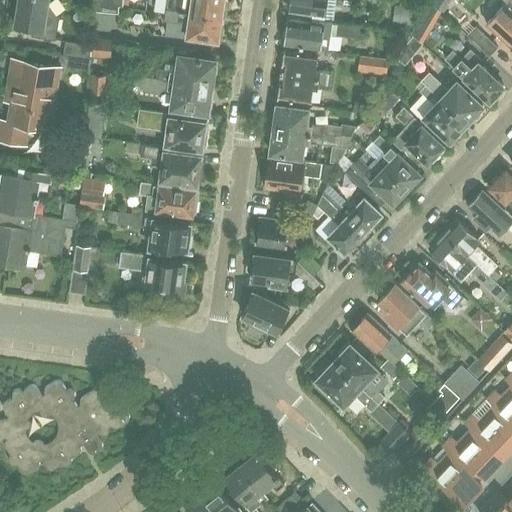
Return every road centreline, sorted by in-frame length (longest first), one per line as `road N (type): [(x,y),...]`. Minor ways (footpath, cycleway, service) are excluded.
road 1 (residential): [(256,388),(511,117)]
road 2 (residential): [(262,0),(218,318),(205,360)]
road 3 (unclassified): [(205,360),(0,321)]
road 4 (residential): [(88,511),(158,451),(181,420),(205,360)]
road 5 (unclassified): [(389,511),(311,430),(256,388)]
